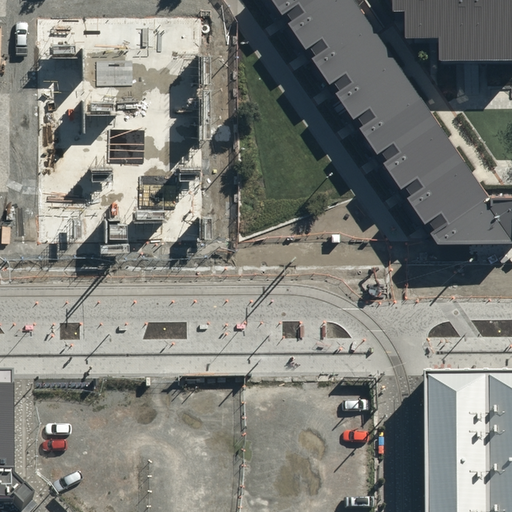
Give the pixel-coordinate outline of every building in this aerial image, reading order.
[(511,195),(490,196),(353,0),(277,0),(439,242),(511,241),(511,195)] [(511,0),(386,0),(390,6),(407,6),(407,35),(441,34),(441,57),(511,55),(511,0)] [(212,16),(37,17),(39,245),(213,244),(212,16)] [(511,511),(511,374),(429,375),(429,511),(511,511)] [(8,377),(0,376),(0,509),(11,510),(13,511),(31,511),(39,505),(12,480),(8,377)]
